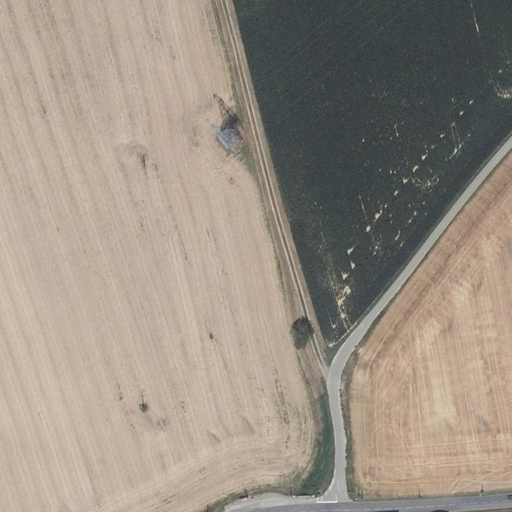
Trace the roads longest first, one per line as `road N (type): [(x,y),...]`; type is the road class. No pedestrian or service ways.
road 1 (unclassified): [(511,140),(346,347),(332,376),(337,509)]
road 2 (track): [(226,0),(317,357),(332,376)]
road 3 (tertiary): [(511,500),(337,509)]
